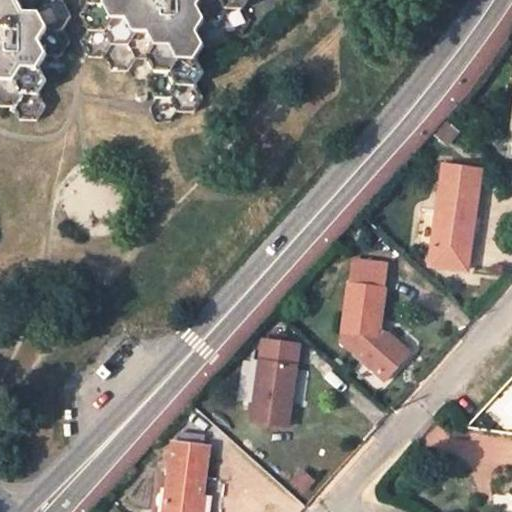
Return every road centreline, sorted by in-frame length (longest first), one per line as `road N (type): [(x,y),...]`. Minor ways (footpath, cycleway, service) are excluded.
road 1 (tertiary): [(198,346),(378,145),(493,0)]
road 2 (residential): [(328,511),(511,302)]
road 3 (tertiary): [(198,346),(126,405),(24,511)]
road 4 (tertiary): [(59,511),(198,346)]
